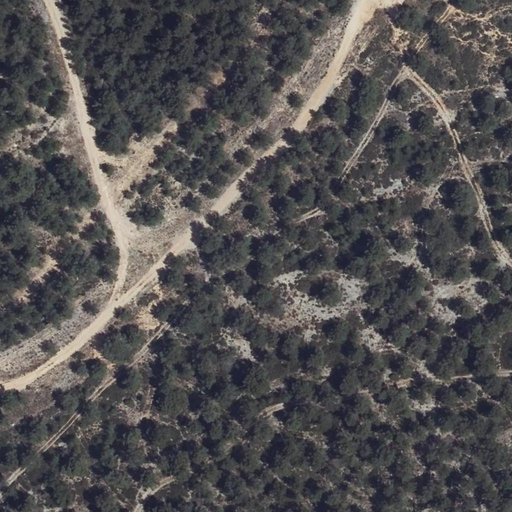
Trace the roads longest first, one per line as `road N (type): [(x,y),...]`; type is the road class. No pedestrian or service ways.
road 1 (track): [(383,0),(303,109),(148,264),(49,358),(0,376)]
road 2 (track): [(135,511),(149,486),(212,453),(262,411),(424,378),(511,371)]
road 3 (track): [(155,257),(125,241),(41,0)]
